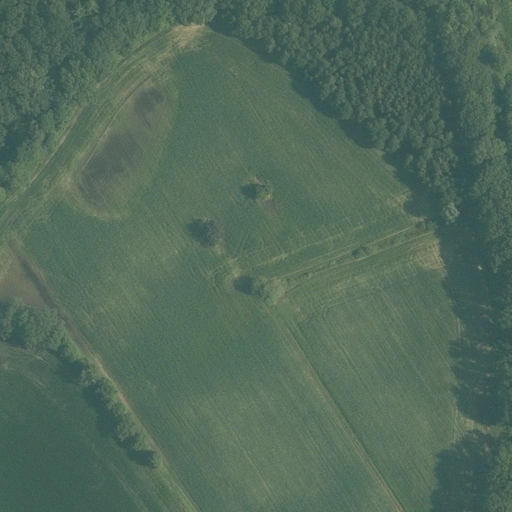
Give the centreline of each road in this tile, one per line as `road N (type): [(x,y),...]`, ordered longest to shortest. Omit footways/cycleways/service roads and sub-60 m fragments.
road 1 (track): [(330,0),(394,11),(462,70),(508,271)]
road 2 (track): [(0,192),(29,138),(106,46),(153,9),(179,0)]
